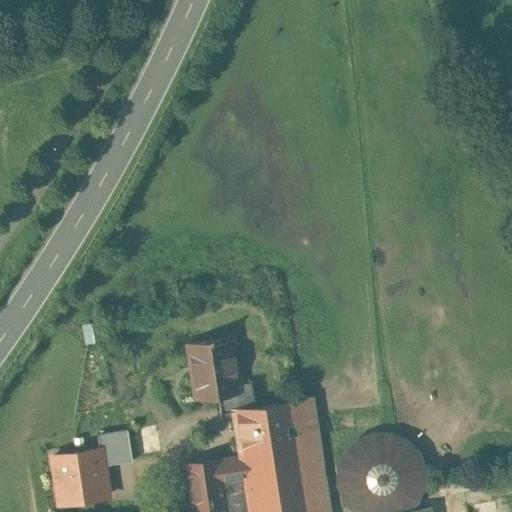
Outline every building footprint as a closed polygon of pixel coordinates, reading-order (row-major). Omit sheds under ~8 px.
[(231,336),(187,343),(196,398),(232,393),(235,410),(255,407),(250,382),(238,384),(231,336)] [(235,410),(234,410),(241,456),(221,459),(221,458),(182,464),(189,511),(312,511),(298,418),(295,401),(255,407),(235,410)] [(157,424),(131,428),(135,457),(161,453),(157,424)] [(389,435),(373,435),(358,441),(346,452),(340,467),(340,483),(346,498),(357,510),(362,511),(399,511),(403,511),(415,499),(421,484),(421,468),(416,453),(404,441),(389,435)] [(99,448),(52,455),(59,502),(108,494),(99,448)]
